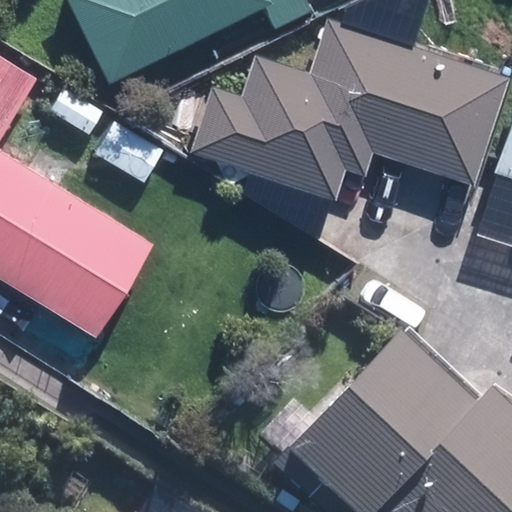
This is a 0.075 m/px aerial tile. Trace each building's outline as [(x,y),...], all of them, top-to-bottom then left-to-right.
[(311,5),(308,0),(70,0),(108,77),(260,3),(271,25),(311,5)] [(474,178),(508,68),(328,13),(312,65),(251,47),(239,89),(210,80),(189,148),(336,192),(345,161),(367,167),(373,148),(474,178)] [(0,134),(37,74),(0,51),(0,134)] [(104,107),(64,82),(50,105),(90,129),(104,107)] [(166,142),(116,114),(96,148),(146,176),(166,142)] [(511,115),(494,167),(511,173),(511,115)] [(151,239),(0,146),(0,269),(96,328),(151,239)] [(469,402),(397,335),(273,466),(321,511),(375,511),(376,511),(375,511),(511,511),(511,405),(488,382),(469,402)]
